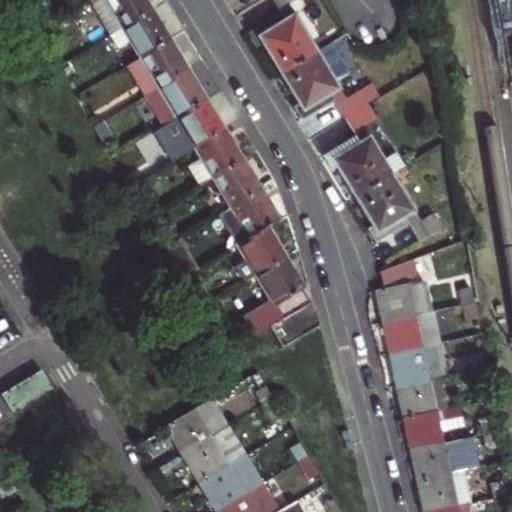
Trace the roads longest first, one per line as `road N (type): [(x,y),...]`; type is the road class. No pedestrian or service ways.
road 1 (residential): [(196,0),(303,183),(393,511)]
road 2 (residential): [(0,370),(37,351),(55,354),(152,511)]
